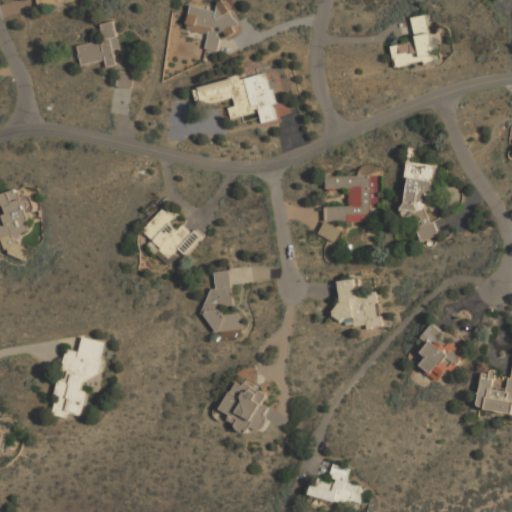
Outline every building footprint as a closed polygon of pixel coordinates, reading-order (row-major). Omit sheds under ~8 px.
[(187,30),(209,34),(207,48),(218,50),(221,34),(226,35),(230,12),(191,5),(187,30)] [(428,14),(413,16),(417,39),(392,43),(396,66),(436,59),(428,14)] [(100,24),(104,39),(78,45),(82,64),(106,59),(107,66),(116,64),(113,48),(121,46),(116,21),(100,24)] [(260,112),(262,122),(279,118),(269,71),(196,86),(200,105),(230,99),(234,118),(260,112)] [(403,213),(420,214),(418,237),(435,238),(437,220),(430,219),(434,164),(408,162),(403,213)] [(372,175),(327,175),(327,188),(350,188),(350,205),(327,205),(327,221),(372,221),(372,175)] [(0,192),(0,205),(3,204),(6,214),(0,215),(0,240),(33,230),(27,211),(36,209),(32,195),(24,198),(20,187),(0,192)] [(177,220),(179,217),(165,205),(140,236),(173,263),(196,235),(177,220)] [(320,234),(337,241),(342,228),(326,222),(320,234)] [(213,333),(244,329),(242,311),(236,312),(231,271),(206,274),(213,333)] [(378,291),(357,293),(355,278),(336,281),(341,319),(355,317),(356,326),(382,323),(378,291)] [(441,382),(465,351),(432,325),(423,337),(431,343),(416,362),(441,382)] [(84,418),(89,391),(84,390),(86,378),(99,381),(106,341),(83,337),(80,351),(67,348),(54,412),(84,418)] [(511,378),(499,376),(500,371),(485,369),(478,406),(511,412),(511,378)] [(267,394),(237,379),(221,412),(260,431),(271,407),(263,403),(267,394)] [(350,469),(328,465),(326,478),(314,475),(309,497),(357,506),(361,485),(348,483),(350,469)]
